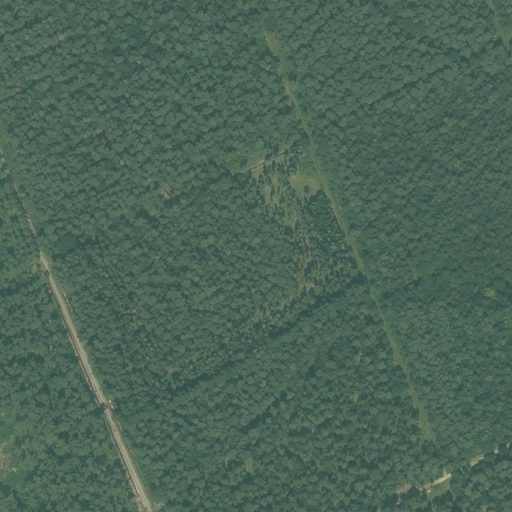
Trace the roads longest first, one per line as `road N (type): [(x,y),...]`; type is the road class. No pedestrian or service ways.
road 1 (track): [(0,161),(148,511)]
road 2 (track): [(0,285),(304,138)]
road 3 (track): [(383,511),(511,446)]
